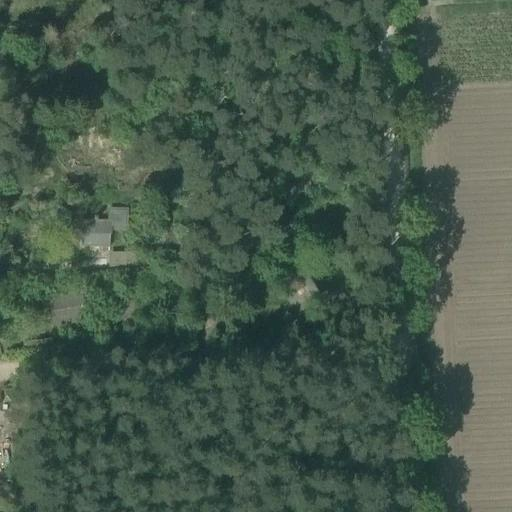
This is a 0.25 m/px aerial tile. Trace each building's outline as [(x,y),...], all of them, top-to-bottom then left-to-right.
[(59,0),(61,19),(91,17),(89,0),(59,0)] [(51,65),(54,94),(91,90),(91,86),(93,86),(92,76),(106,75),(106,59),(90,60),(90,61),(60,63),(60,64),(51,65)] [(69,144),(72,168),(117,164),(114,139),(102,141),(101,136),(98,136),(97,129),(74,131),(75,143),(69,144)] [(145,185),(178,184),(177,167),(145,167),(145,185)] [(205,243),(216,235),(196,206),(177,218),(184,229),(193,223),(205,243)] [(346,209),(318,211),(320,234),(347,232),(346,209)] [(80,221),(80,247),(108,248),(108,235),(111,235),(111,233),(127,233),(127,210),(107,210),(107,222),(80,221)] [(165,258),(181,256),(181,229),(166,230),(166,238),(164,238),(165,258)] [(106,274),(133,273),(133,254),(106,254),(106,274)] [(203,297),(215,297),(214,269),(202,270),(203,297)] [(315,270),(296,282),(309,301),(328,289),(315,270)] [(258,290),(257,272),(242,273),(243,291),(258,290)] [(48,298),(52,326),(84,322),(83,313),(92,312),(90,301),(81,302),(80,294),(48,298)] [(141,315),(139,301),(113,304),(115,324),(136,321),(135,316),(141,315)] [(193,325),(204,325),(204,304),(193,305),(193,325)] [(24,356),(52,353),(51,341),(23,343),(24,356)] [(0,505),(10,505),(9,482),(0,482),(0,505)]
